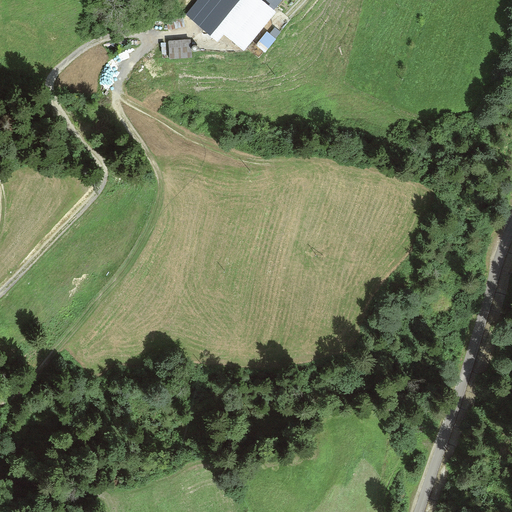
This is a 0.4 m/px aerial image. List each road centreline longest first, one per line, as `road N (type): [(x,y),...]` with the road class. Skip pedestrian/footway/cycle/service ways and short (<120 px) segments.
road 1 (track): [(0,290),(103,179),(104,166),(50,95),(54,75),(95,41),(191,28),(230,0)]
road 2 (track): [(116,95),(159,181),(148,230),(40,372),(0,404)]
road 3 (unclassified): [(511,226),(417,511)]
road 4 (track): [(289,162),(259,164),(215,148),(116,95),(147,37)]
road 5 (track): [(0,476),(95,494),(110,511)]
